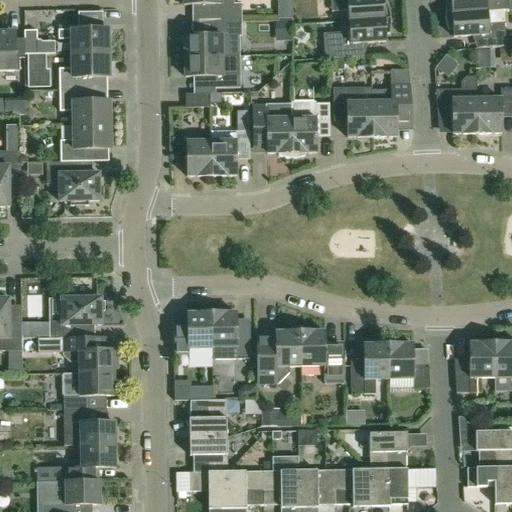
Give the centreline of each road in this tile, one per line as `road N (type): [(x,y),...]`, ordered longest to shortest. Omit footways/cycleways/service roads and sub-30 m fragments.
road 1 (residential): [(147,289),(253,287),(357,312),(439,316)]
road 2 (residential): [(143,209),(256,207),(319,180),(427,167)]
road 3 (residential): [(155,511),(147,289)]
road 4 (residential): [(143,209),(144,1)]
road 5 (residential): [(449,507),(439,316)]
road 6 (residential): [(427,167),(418,0)]
road 7 (residential): [(145,246),(0,250)]
road 8 (residential): [(144,1),(0,3)]
